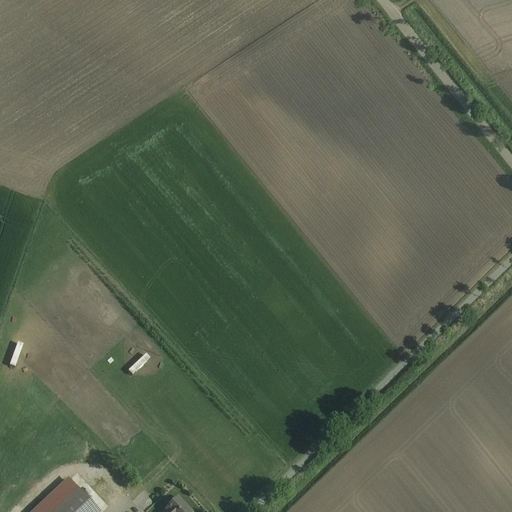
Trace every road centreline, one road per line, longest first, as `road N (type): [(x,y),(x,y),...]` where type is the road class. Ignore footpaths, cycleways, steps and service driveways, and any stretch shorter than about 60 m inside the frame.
road 1 (unclassified): [(251,511),(511,260)]
road 2 (unclassified): [(381,0),(511,163)]
